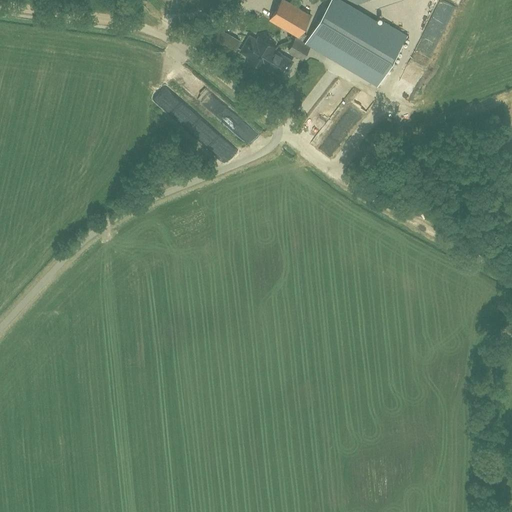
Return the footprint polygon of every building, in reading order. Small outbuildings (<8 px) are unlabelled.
[(288,0),(280,0),(269,19),(297,36),(295,38),(288,50),(302,59),(310,45),(302,41),(307,33),(301,30),(311,14),(288,0)] [(405,39),(381,25),(339,0),(331,0),(306,42),(377,84),(405,39)] [(209,43),(230,56),(239,41),(218,28),(209,43)] [(432,29),(423,42),(432,48),(441,35),(432,29)] [(263,67),(264,65),(266,66),(267,68),(271,70),(273,71),(283,76),(292,61),(273,50),(275,47),(258,37),(256,40),(249,36),(240,51),(247,55),(246,57),(248,58),(248,60),(254,64),(256,63),(263,67)]
